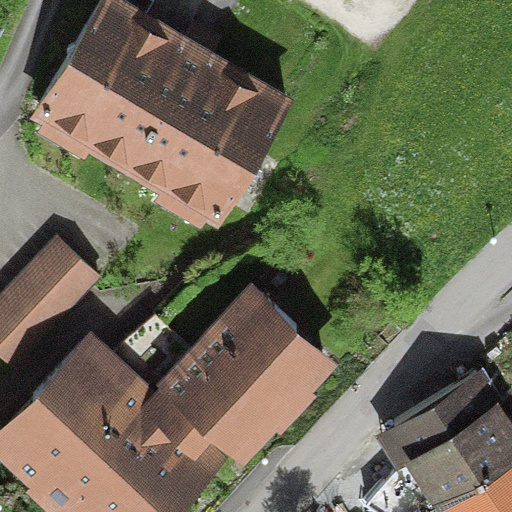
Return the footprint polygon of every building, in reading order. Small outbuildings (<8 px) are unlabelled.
[(252,152),(282,101),(110,0),(97,0),(71,45),(65,49),(65,56),(35,106),(216,213),(246,162),(252,159),(252,152)] [(0,296),(0,353),(13,365),(95,278),(54,239),(0,296)] [(200,342),(197,339),(164,375),(146,358),(127,377),(84,337),(29,395),(31,397),(0,430),(0,443),(39,480),(45,475),(77,505),(72,511),(73,511),(142,511),(147,506),(153,511),(161,511),(212,458),(193,439),(209,422),(237,448),(272,411),(266,406),(290,381),(296,386),(320,361),(288,331),(292,327),(251,288),(200,342)] [(506,499),(511,494),(511,440),(508,434),(507,435),(470,373),(390,422),(440,506),(489,477),(506,499)] [(373,511),(413,511),(422,503),(390,472),(363,501),(373,511)]
